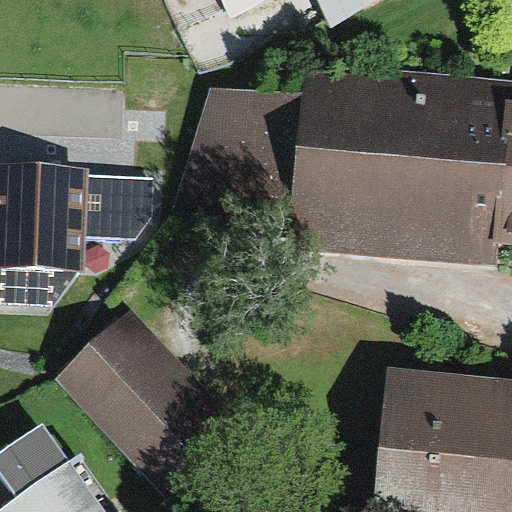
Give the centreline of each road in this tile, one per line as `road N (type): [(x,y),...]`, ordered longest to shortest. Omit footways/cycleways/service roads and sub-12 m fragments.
road 1 (unknown): [(511,314),(300,275)]
road 2 (residential): [(0,112),(125,117)]
